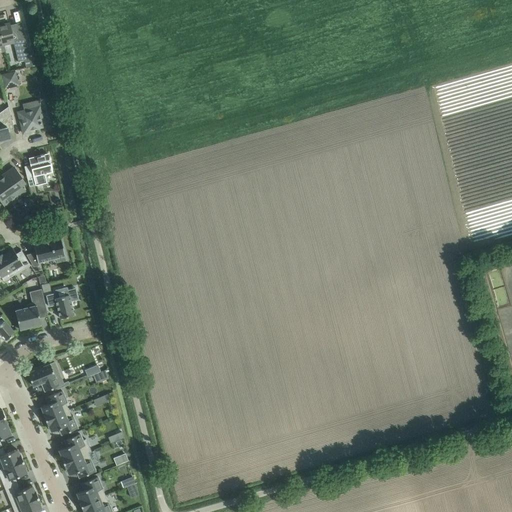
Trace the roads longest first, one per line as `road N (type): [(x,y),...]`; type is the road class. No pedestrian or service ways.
road 1 (unclassified): [(198,511),(511,419)]
road 2 (unclassified): [(92,221),(167,511)]
road 3 (track): [(35,0),(92,221)]
road 4 (residential): [(63,511),(4,368)]
